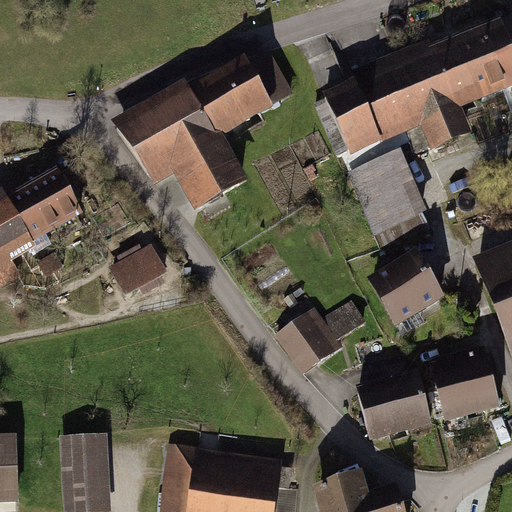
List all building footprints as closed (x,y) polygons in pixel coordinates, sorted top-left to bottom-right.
[(511,23),(500,28),(511,56),(511,57),(511,85),(508,88),(511,98),(511,23)] [(411,64),(326,101),(348,154),(405,130),(415,156),(465,135),(455,110),(508,88),(511,85),(511,57),(511,56),(500,28),(459,45),(411,64)] [(174,162),(199,208),(240,185),(215,139),(290,97),(266,55),(247,67),(246,65),(121,135),(149,175),(174,162)] [(351,176),(375,234),(422,214),(398,157),(351,176)] [(3,191),(0,192),(0,281),(10,276),(1,259),(51,231),(57,243),(83,228),(76,217),(80,214),(58,175),(9,202),(3,191)] [(422,214),(375,234),(381,247),(429,232),(422,214)] [(151,251),(113,272),(126,296),(165,274),(151,251)] [(511,254),(479,268),(511,348),(511,254)] [(375,280),(399,322),(401,321),(407,331),(423,322),(418,312),(441,298),(417,256),(375,280)] [(55,259),(41,266),(47,276),(60,268),(55,259)] [(353,307),(327,322),(337,339),(363,324),(353,307)] [(278,337),(304,374),(334,353),(308,317),(278,337)] [(445,420),(499,407),(486,353),(451,362),(453,368),(434,373),(445,420)] [(419,380),(359,396),(370,440),(431,424),(419,380)] [(64,440),(68,511),(108,511),(105,438),(64,440)] [(15,441),(0,441),(0,501),(17,501),(15,441)] [(189,511),(198,458),(172,454),(163,511),(189,511)] [(292,471),(198,458),(189,511),(274,511),(278,489),(289,490),(292,471)] [(403,511),(397,491),(363,501),(356,479),(319,490),(326,511),(403,511)]
